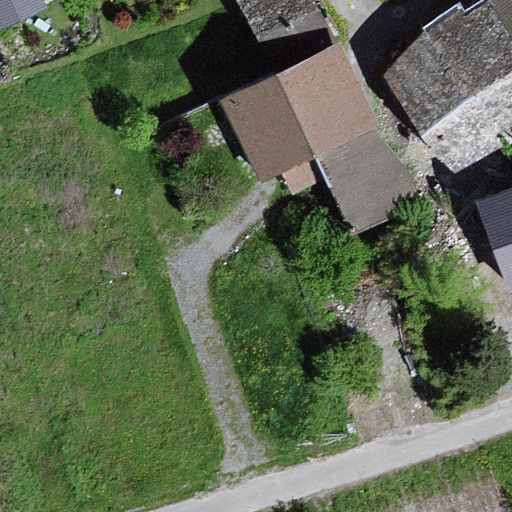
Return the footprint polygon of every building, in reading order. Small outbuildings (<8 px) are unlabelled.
[(0,0),(0,19),(29,9),(25,0),(0,0)] [(239,0),(276,79),(342,50),(328,22),(318,0),(239,0)] [(511,0),(499,0),(492,5),(511,37),(511,0)] [(454,163),(511,125),(511,37),(492,5),(478,15),(429,49),(394,73),(454,163)] [(285,169),(292,187),(335,168),(358,221),(410,197),(351,67),(343,49),(342,50),(276,79),(226,101),(261,180),(285,169)] [(511,191),(480,203),(511,286),(511,191)]
